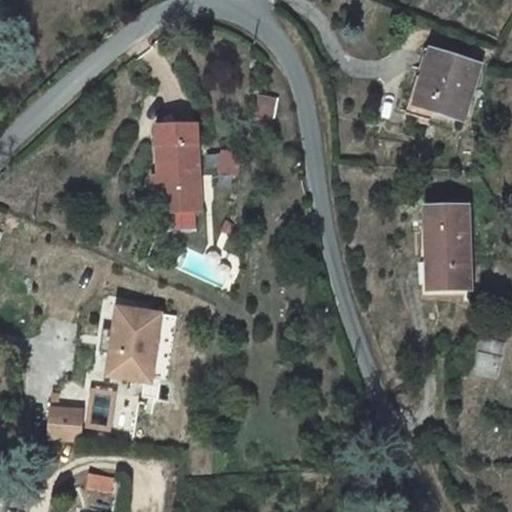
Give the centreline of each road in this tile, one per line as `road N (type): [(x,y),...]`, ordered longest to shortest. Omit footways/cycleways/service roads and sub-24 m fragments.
road 1 (residential): [(232,4),(273,32),(298,69),(350,331),(436,511)]
road 2 (residential): [(0,152),(128,31),(171,6),(232,4)]
